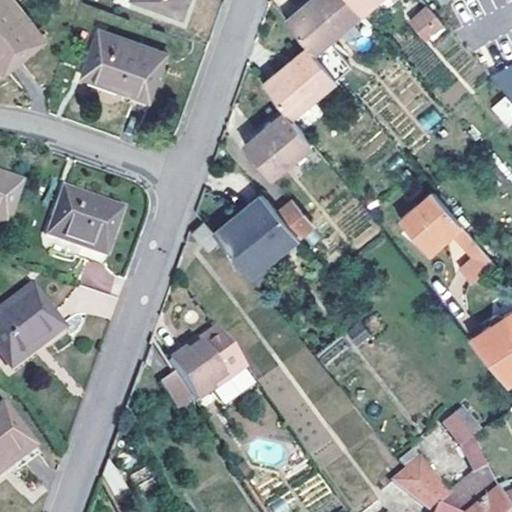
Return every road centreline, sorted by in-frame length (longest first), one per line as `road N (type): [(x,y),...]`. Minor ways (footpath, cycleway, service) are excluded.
road 1 (residential): [(64,511),(184,174)]
road 2 (residential): [(184,174),(0,117)]
road 3 (residential): [(184,174),(246,0)]
